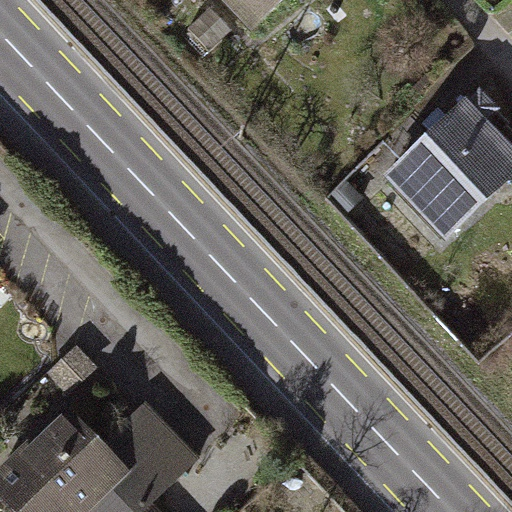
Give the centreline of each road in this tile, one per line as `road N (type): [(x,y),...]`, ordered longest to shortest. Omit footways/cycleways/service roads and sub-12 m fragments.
road 1 (primary): [(452,511),(0,32)]
road 2 (residential): [(0,185),(238,431)]
